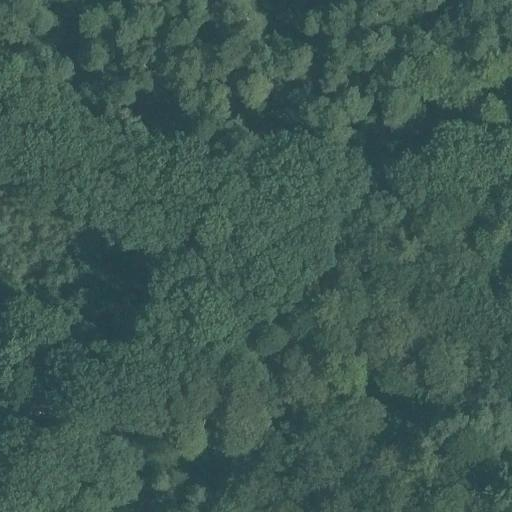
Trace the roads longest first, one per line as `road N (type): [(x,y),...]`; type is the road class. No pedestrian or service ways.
road 1 (track): [(511,187),(389,178),(310,205),(148,359),(36,511)]
road 2 (track): [(511,91),(341,190),(288,199),(139,198),(83,180),(0,125)]
